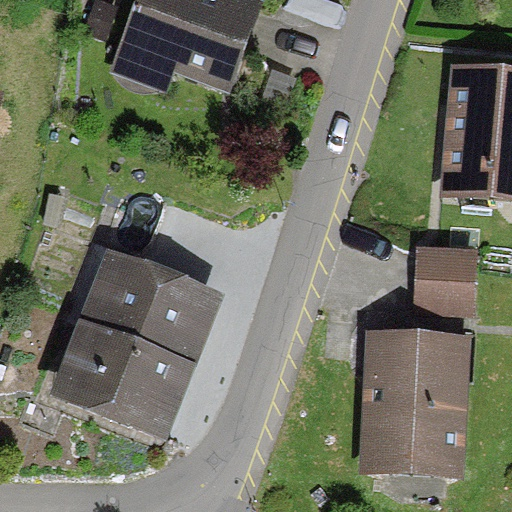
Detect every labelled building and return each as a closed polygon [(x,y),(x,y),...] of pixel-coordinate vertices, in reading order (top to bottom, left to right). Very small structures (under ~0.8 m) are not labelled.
[(217,0),(140,0),(120,54),(214,90),(244,10),(217,0)] [(511,83),(452,78),(442,188),(511,193),(511,83)] [(483,257),(433,254),(430,311),(479,314),(483,257)] [(202,304),(112,268),(60,399),(150,434),(202,304)] [(457,349),(368,344),(361,464),(450,469),(457,349)]
